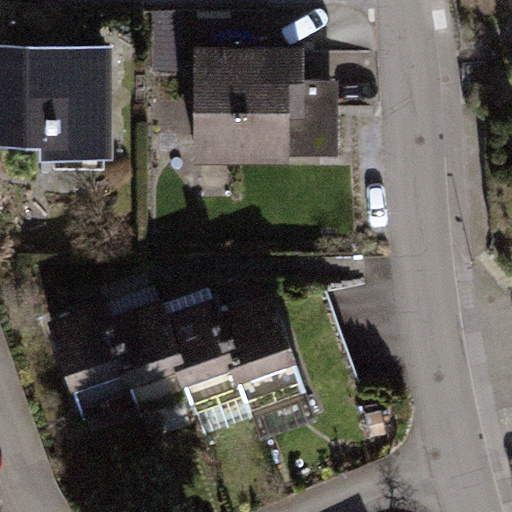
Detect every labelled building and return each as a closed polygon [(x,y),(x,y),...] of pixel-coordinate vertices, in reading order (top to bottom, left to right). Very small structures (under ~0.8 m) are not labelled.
[(314,51),(203,51),(203,170),(294,170),(294,92),(314,92),(314,51)] [(118,56),(0,57),(0,154),(120,152),(118,56)] [(255,402),(259,415),(311,399),(279,296),(227,313),(255,402)] [(198,407),(202,419),(255,402),(227,313),(222,299),(170,316),(198,407)] [(141,410),(145,424),(198,407),(170,316),(166,304),(113,321),(141,410)] [(56,324),(89,427),(141,410),(113,321),(109,308),(56,324)]
